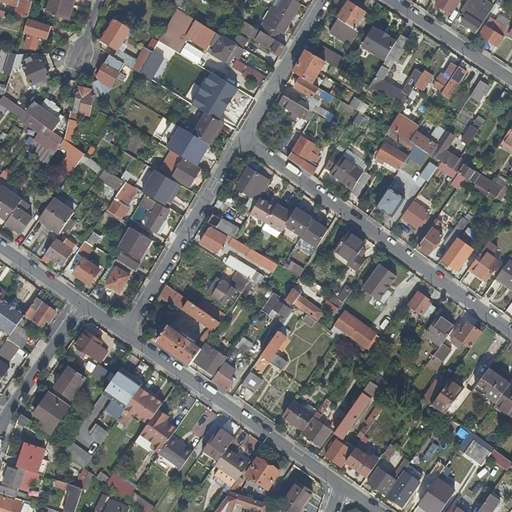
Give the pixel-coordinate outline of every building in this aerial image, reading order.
[(0,0),(0,1),(17,7),(15,15),(28,19),(33,2),(26,0),(0,0)] [(73,5),(74,0),(50,0),(47,14),(67,19),(71,4),(73,5)] [(183,0),(175,0),(172,7),(177,10),(183,0)] [(291,20),(301,4),(294,0),(283,0),(277,11),(272,8),(270,11),(286,21),(288,18),(291,20)] [(438,0),(435,4),(451,15),(461,0),(438,0)] [(461,24),(477,34),(485,20),(492,9),(493,8),(481,0),(467,0),(461,11),(467,14),(461,24)] [(348,1),(337,18),(338,19),(359,32),(360,33),(370,16),(348,1)] [(492,9),(485,20),(487,21),(492,24),(499,13),(492,9)] [(175,32),(184,14),(177,10),(167,28),(175,32)] [(279,32),(286,21),(270,11),(264,22),(259,31),(274,40),(279,32)] [(504,28),(507,30),(511,25),(498,16),(492,24),(496,27),(495,28),(501,32),(504,28)] [(24,48),(34,51),(38,36),(47,39),(50,26),(42,23),(28,19),(24,32),(28,33),(24,48)] [(116,51),(112,57),(124,64),(140,74),(152,52),(145,48),(137,62),(123,53),(127,46),(122,42),(130,29),(115,19),(101,41),(116,51)] [(359,32),(338,19),(333,27),(340,31),(337,37),(351,46),(354,40),(359,32)] [(271,51),(279,56),(285,47),(274,40),(259,31),(243,21),(238,29),(256,40),(271,50),(271,51)] [(283,34),(290,23),(286,21),(279,32),(283,34)] [(487,21),(479,35),(496,46),(502,37),(504,38),(509,31),(507,30),(504,28),(501,32),(495,28),(496,27),(492,24),(487,21)] [(226,63),(236,46),(196,22),(187,37),(208,50),(216,39),(221,42),(213,55),(226,63)] [(387,37),(379,33),(380,31),(372,25),(361,43),(387,58),(387,57),(397,41),(388,36),(387,37)] [(340,31),(333,27),(329,32),(337,37),(340,31)] [(410,40),(401,35),(397,41),(387,57),(397,63),(410,40)] [(237,36),(234,41),(250,51),(253,45),(237,36)] [(338,69),(344,60),(323,47),(317,57),(326,62),(338,69)] [(312,84),(326,62),(317,57),(306,50),(293,73),(301,77),(312,84)] [(146,78),(159,57),(152,52),(140,74),(146,78)] [(5,71),(11,73),(13,67),(17,55),(11,53),(5,71)] [(18,68),(22,55),(17,55),(13,67),(18,68)] [(119,73),(124,64),(112,57),(109,55),(103,66),(96,77),(97,80),(103,93),(105,96),(116,77),(119,73)] [(34,92),(38,96),(52,82),(49,78),(41,59),(34,63),(31,58),(24,61),(26,66),(23,67),(31,85),(37,83),(40,85),(34,92)] [(444,75),(450,79),(458,67),(451,63),(444,75)] [(380,79),(382,80),(388,70),(382,66),(376,77),(380,79)] [(465,71),(459,66),(458,67),(450,79),(445,87),(444,89),(451,93),(465,71)] [(403,93),(382,80),(380,79),(374,91),(392,101),(394,99),(401,103),(406,95),(409,97),(413,90),(417,83),(423,74),(416,70),(403,93)] [(430,74),(425,70),(423,74),(417,83),(423,87),(430,74)] [(11,73),(5,71),(3,79),(9,81),(11,73)] [(245,80),(260,89),(265,81),(250,72),(245,80)] [(125,77),(119,73),(116,77),(122,81),(125,77)] [(186,73),(182,83),(190,87),(195,78),(186,73)] [(450,79),(444,75),(442,74),(437,82),(445,87),(450,79)] [(312,98),(319,88),(312,84),(301,77),(294,88),(303,93),(309,96),(312,98)] [(380,79),(376,77),(369,88),(374,91),(380,79)] [(97,97),(103,93),(97,80),(90,83),(97,97)] [(489,87),(480,81),(470,96),(479,102),(489,87)] [(445,87),(437,82),(434,87),(442,92),(444,89),(445,87)] [(323,85),(321,89),(327,93),(330,88),(323,85)] [(76,114),(79,115),(89,117),(94,96),(91,96),(91,91),(78,88),(76,100),(72,99),(64,140),(72,146),(73,146),(78,123),(75,122),(76,114)] [(227,90),(224,95),(234,102),(238,96),(227,90)] [(417,93),(413,90),(409,97),(405,103),(409,105),(417,93)] [(322,91),(319,97),(330,101),(332,95),(322,91)] [(506,101),(509,96),(504,92),(498,101),(505,106),(508,102),(506,101)] [(309,96),(303,93),(300,98),(305,101),(306,102),(306,101),(309,96)] [(279,104),(284,96),(281,94),(276,102),(279,104)] [(238,105),(222,95),(211,114),(228,123),(238,105)] [(0,102),(14,113),(18,107),(4,96),(0,102)] [(304,120),(309,111),(302,106),(284,96),(279,104),(292,112),(289,117),(295,121),(298,116),(304,120)] [(355,98),(350,107),(357,111),(362,101),(355,98)] [(53,114),(62,120),(65,117),(58,113),(61,109),(47,99),(40,108),(51,116),(53,114)] [(309,111),(310,111),(314,105),(306,101),(306,102),(305,101),(302,106),(309,111)] [(51,116),(40,108),(34,104),(28,112),(55,132),(63,121),(62,120),(53,114),(51,116)] [(314,105),(310,111),(314,114),(325,120),(329,113),(315,104),(314,105)] [(18,107),(14,113),(10,118),(16,122),(24,111),(18,107)] [(193,135),(205,113),(200,110),(195,119),(197,120),(189,133),(193,135)] [(304,120),(309,122),(314,114),(310,111),(309,111),(304,120)] [(352,123),(363,129),(369,119),(358,112),(352,123)] [(213,138),(222,123),(205,113),(193,135),(209,145),(213,138)] [(25,122),(39,133),(44,126),(30,115),(25,122)] [(396,121),(390,129),(410,142),(416,134),(412,131),(413,129),(403,122),(401,124),(396,121)] [(472,140),(473,140),(482,125),(476,121),(462,142),(468,146),(472,140)] [(215,140),(224,125),(222,123),(213,138),(215,140)] [(64,140),(44,126),(39,133),(27,151),(37,158),(43,149),(42,149),(44,146),(55,154),(61,145),(64,140)] [(197,166),(209,145),(193,135),(189,133),(178,126),(173,135),(175,136),(167,149),(197,166)] [(428,154),(431,156),(447,132),(438,126),(428,140),(416,132),(416,134),(410,142),(416,146),(428,154)] [(511,126),(502,142),(511,149),(511,126)] [(332,136),(341,141),(346,133),(336,127),(332,136)] [(386,134),(413,152),(416,146),(410,142),(390,129),(389,130),(386,134)] [(459,161),(452,156),(444,151),(449,144),(450,144),(454,136),(447,132),(431,156),(441,163),(453,171),(459,162),(459,161)] [(315,145),(301,137),(288,158),(314,177),(321,168),(323,163),(318,160),(319,157),(317,155),(320,150),(314,146),(315,145)] [(68,151),(72,146),(64,140),(61,145),(68,151)] [(97,153),(103,157),(110,146),(103,142),(97,153)] [(378,157),(400,171),(401,169),(409,158),(385,144),(378,157)] [(451,145),(450,144),(449,144),(444,151),(452,156),(453,154),(448,151),(451,145)] [(55,154),(44,146),(42,149),(43,149),(37,158),(47,165),(55,154)] [(72,146),(68,151),(67,152),(67,156),(78,164),(80,161),(85,155),(73,146),(72,146)] [(331,173),(353,190),(363,173),(342,158),(343,156),(345,157),(348,153),(339,146),(325,168),(331,173)] [(412,177),(428,154),(416,146),(413,152),(409,158),(401,169),(412,177)] [(88,167),(93,161),(90,159),(85,155),(80,161),(88,167)] [(170,168),(168,172),(168,174),(190,187),(200,169),(184,159),(179,167),(176,165),(175,167),(174,167),(170,168)] [(88,167),(100,176),(101,175),(104,170),(93,161),(88,167)] [(419,176),(427,181),(437,167),(429,161),(419,176)] [(459,175),(465,166),(459,162),(453,171),(459,174),(459,175)] [(455,180),(459,174),(453,171),(441,163),(437,168),(455,180)] [(500,178),(507,183),(511,174),(511,164),(510,163),(500,178)] [(480,176),(465,166),(459,175),(465,179),(474,185),(480,176)] [(245,205),(240,213),(244,216),(248,218),(251,214),(260,199),(270,181),(248,168),(236,188),(251,197),(246,206),(245,205)] [(101,175),(123,188),(126,183),(104,170),(101,175)] [(369,177),(363,172),(363,173),(353,190),(350,194),(357,198),(369,177)] [(180,187),(155,174),(141,194),(146,197),(167,209),(180,187)] [(459,174),(455,180),(451,185),(458,189),(460,186),(465,179),(459,175),(459,174)] [(396,187),(403,191),(410,179),(403,175),(396,187)] [(502,190),(494,185),(480,176),(474,185),(475,185),(489,194),(496,199),(502,190)] [(507,183),(500,178),(499,178),(494,185),(502,190),(504,186),(507,183)] [(473,189),(475,185),(474,185),(465,179),(460,186),(468,190),(473,189)] [(126,207),(138,190),(126,183),(123,188),(105,213),(120,221),(128,208),(126,207)] [(473,189),(486,198),(489,194),(475,185),(473,189)] [(22,201),(2,186),(0,188),(0,215),(8,221),(17,208),(19,206),(22,201)] [(509,190),(504,186),(502,190),(496,199),(501,202),(509,190)] [(405,198),(389,187),(376,206),(392,217),(405,198)] [(145,216),(150,219),(145,227),(156,233),(165,219),(162,217),(167,209),(146,197),(140,206),(148,211),(145,216)] [(229,197),(225,204),(231,208),(232,208),(236,201),(229,197)] [(37,209),(44,214),(51,203),(45,198),(37,209)] [(63,205),(74,213),(79,206),(67,198),(63,205)] [(74,213),(63,205),(54,199),(51,203),(44,214),(40,219),(60,234),(62,230),(71,218),(74,213)] [(277,205),(275,208),(270,205),(260,199),(251,214),(282,232),(285,226),(293,214),(277,205)] [(228,213),(231,208),(225,204),(218,200),(215,206),(228,213)] [(30,206),(22,201),(19,206),(26,211),(30,206)] [(427,213),(413,203),(402,217),(417,228),(420,223),(425,217),(427,213)] [(30,214),(26,211),(19,206),(17,208),(28,216),(30,214)] [(28,216),(17,208),(8,221),(6,223),(21,234),(32,219),(28,216)] [(137,209),(131,218),(139,224),(145,214),(137,209)] [(302,237),(313,220),(313,219),(296,209),(293,214),(285,226),(302,237)] [(453,244),(473,217),(467,214),(445,244),(450,248),(453,244)] [(244,225),(240,222),(236,220),(234,223),(232,226),(213,215),(208,223),(232,238),(235,240),(244,225)] [(76,222),(71,218),(62,230),(68,234),(76,222)] [(313,220),(302,237),(301,238),(317,248),(328,230),(313,220)] [(439,223),(436,220),(426,233),(429,235),(419,249),(428,256),(442,236),(437,232),(440,228),(437,226),(439,223)] [(200,244),(217,254),(227,237),(210,227),(200,244)] [(140,260),(152,241),(131,228),(120,247),(140,260)] [(95,244),(100,237),(93,232),(88,240),(95,244)] [(348,233),(335,251),(350,262),(348,265),(359,272),(366,262),(358,255),(365,246),(348,233)] [(106,235),(97,249),(104,253),(113,239),(106,235)] [(273,272),(278,265),(266,258),(235,240),(232,238),(228,244),(247,256),(247,257),(273,272)] [(62,245),(55,240),(42,260),(49,265),(52,259),(62,266),(72,252),(71,251),(75,247),(65,240),(62,245)] [(85,243),(78,255),(84,261),(94,249),(85,243)] [(497,249),(488,243),(485,248),(479,256),(477,259),(469,269),(486,282),(499,263),(491,257),(497,249)] [(470,256),(461,250),(453,244),(450,248),(441,260),(458,272),(460,269),(470,256)] [(473,251),(479,256),(485,248),(479,244),(473,251)] [(471,254),(473,251),(465,245),(461,250),(470,256),(471,254)] [(122,254),(117,261),(134,271),(136,272),(140,265),(122,254)] [(477,259),(471,254),(470,256),(460,269),(466,273),(469,269),(477,259)] [(228,258),(225,264),(238,272),(248,278),(253,268),(244,263),(239,265),(228,258)] [(84,261),(73,278),(91,289),(100,273),(84,261)] [(293,262),(287,271),(299,278),(305,269),(293,262)] [(496,279),(511,290),(511,264),(508,262),(496,279)] [(380,301),(387,291),(397,278),(380,266),(363,289),(380,301)] [(115,269),(106,288),(119,297),(131,279),(115,269)] [(238,292),(241,294),(251,280),(248,278),(238,272),(229,286),(219,279),(209,294),(228,308),(238,292)] [(203,336),(208,340),(220,323),(199,308),(166,285),(159,298),(169,305),(172,302),(197,319),(196,321),(198,322),(199,321),(210,329),(205,334),(203,336)] [(348,286),(338,300),(343,304),(353,290),(348,286)] [(293,291),(301,297),(303,293),(295,287),(293,291)] [(325,314),(301,297),(293,291),(287,298),(286,301),(293,305),(294,304),(320,322),(325,314)] [(391,294),(387,291),(380,301),(384,305),(391,294)] [(277,300),(280,297),(274,293),(261,311),(269,317),(270,315),(274,318),(277,314),(284,318),(290,310),(277,300)] [(422,316),(427,320),(428,320),(436,309),(427,302),(428,300),(418,293),(409,306),(422,316)] [(121,304),(128,307),(132,299),(125,295),(121,304)] [(328,302),(339,309),(343,304),(338,300),(333,296),(328,302)] [(281,322),(284,324),(284,323),(295,307),(293,305),(286,301),(280,297),(277,300),(290,310),(284,318),(281,322)] [(0,329),(10,337),(13,333),(18,326),(25,316),(25,315),(17,309),(8,303),(3,299),(0,303),(0,329)] [(56,313),(37,299),(25,315),(25,316),(30,320),(32,318),(35,320),(34,322),(41,327),(47,319),(50,321),(56,313)] [(204,301),(199,308),(220,323),(225,316),(204,301)] [(339,309),(328,302),(324,308),(334,316),(339,309)] [(351,337),(366,348),(372,353),(382,339),(345,313),(335,326),(336,326),(348,336),(351,337)] [(311,328),(315,322),(306,315),(301,321),(311,328)] [(426,336),(441,346),(442,345),(454,328),(439,317),(426,336)] [(284,324),(281,322),(279,321),(271,333),(275,336),(279,331),(284,324)] [(292,328),(284,323),(284,324),(279,331),(286,337),(292,328)] [(461,328),(451,341),(460,348),(464,343),(470,347),(481,333),(467,323),(463,329),(461,328)] [(13,333),(25,341),(31,334),(18,326),(13,333)] [(348,336),(336,326),(331,333),(338,338),(344,342),(348,336)] [(201,350),(196,346),(172,331),(161,347),(192,370),(196,360),(201,350)] [(285,338),(286,337),(279,331),(275,336),(261,356),(281,370),(287,362),(279,356),(275,353),(285,338)] [(101,348),(99,346),(101,343),(85,332),(75,346),(82,351),(80,353),(85,356),(87,354),(94,359),(99,363),(107,352),(101,348)] [(25,341),(13,333),(10,337),(8,339),(18,347),(22,350),(27,343),(25,341)] [(208,340),(203,336),(196,346),(201,350),(205,345),(208,340)] [(366,348),(351,337),(346,344),(359,353),(361,355),(366,348)] [(252,345),(242,338),(235,348),(245,355),(252,345)] [(290,341),(285,338),(275,353),(279,356),(290,341)] [(14,353),(18,347),(8,339),(0,351),(0,378),(9,366),(7,365),(15,354),(14,353)] [(225,359),(205,345),(201,350),(196,360),(201,364),(200,366),(213,376),(225,359)] [(450,352),(442,345),(441,346),(434,356),(442,362),(450,352)] [(84,368),(91,372),(95,364),(88,360),(84,368)] [(235,370),(224,363),(212,380),(227,391),(233,382),(229,379),(235,370)] [(55,388),(67,397),(81,377),(69,368),(55,388)] [(371,399),(389,374),(380,368),(334,433),(343,439),(371,399)] [(143,384),(120,369),(107,387),(103,393),(112,400),(125,409),(126,408),(141,387),(143,384)] [(510,384),(488,369),(484,375),(476,386),(474,388),(496,404),(510,384)] [(262,381),(250,372),(241,385),(253,393),(262,381)] [(85,379),(81,377),(67,397),(70,399),(85,379)] [(405,379),(402,384),(410,390),(413,385),(405,379)] [(436,381),(423,399),(431,405),(435,399),(434,398),(443,386),(436,381)] [(444,414),(452,420),(470,394),(464,389),(463,390),(450,381),(432,406),(437,409),(444,414)] [(495,405),(511,417),(511,385),(510,384),(496,404),(495,405)] [(126,408),(148,424),(158,409),(163,403),(141,387),(126,408)] [(50,434),(70,407),(64,402),(49,392),(34,414),(42,420),(38,425),(50,434)] [(331,402),(327,399),(318,412),(317,412),(322,415),(331,402)] [(108,405),(121,415),(125,409),(112,400),(108,405)] [(305,411),(293,402),(283,416),(304,431),(313,418),(317,412),(318,412),(309,406),(305,411)] [(351,445),(355,448),(384,408),(378,404),(365,424),(367,425),(365,429),(363,428),(351,445)] [(150,446),(160,453),(171,438),(177,429),(166,421),(169,416),(158,409),(148,424),(141,434),(153,443),(150,446)] [(17,419),(26,425),(29,420),(21,414),(17,419)] [(331,431),(313,418),(304,431),(302,434),(321,447),(331,431)] [(89,436),(101,444),(108,433),(97,425),(89,436)] [(204,451),(219,461),(227,449),(234,439),(220,429),(204,451)] [(236,438),(246,443),(250,435),(239,430),(236,438)] [(482,466),(493,447),(474,436),(463,455),(482,466)] [(160,454),(174,464),(181,469),(192,453),(171,438),(160,453),(160,454)] [(92,457),(70,441),(62,453),(82,467),(84,468),(92,457)] [(326,457),(342,468),(346,462),(354,450),(354,449),(347,444),(345,446),(337,441),(334,444),(332,443),(325,452),(328,454),(326,457)] [(25,444),(17,468),(30,472),(43,476),(48,461),(42,460),(45,451),(25,444)] [(396,450),(390,445),(382,456),(388,461),(396,450)] [(214,475),(232,488),(240,477),(248,466),(238,459),(239,458),(227,449),(219,461),(216,466),(219,468),(214,475)] [(346,462),(368,477),(380,460),(368,452),(364,457),(354,450),(346,462)] [(501,465),(506,459),(495,451),(493,450),(489,457),(501,465)] [(172,467),(174,464),(160,454),(158,456),(172,467)] [(279,472),(258,458),(246,475),(249,477),(267,490),(279,472)] [(501,465),(508,470),(510,468),(511,464),(511,463),(506,459),(501,465)] [(393,478),(381,470),(376,477),(373,475),(367,483),(386,496),(395,484),(403,473),(409,463),(410,462),(406,460),(400,468),(393,478)] [(418,469),(409,463),(403,473),(408,476),(411,478),(418,469)] [(29,475),(30,472),(17,468),(11,466),(10,468),(9,468),(4,484),(19,490),(24,474),(29,475)] [(82,467),(78,480),(85,482),(89,472),(84,468),(82,467)] [(101,472),(97,478),(106,484),(110,479),(101,472)] [(410,495),(403,490),(400,488),(408,476),(403,473),(395,484),(396,485),(387,497),(393,502),(397,504),(402,507),(410,495)] [(135,490),(113,474),(110,479),(106,484),(127,500),(133,492),(135,490)] [(423,486),(429,491),(432,488),(438,478),(432,474),(423,486)] [(243,480),(240,477),(232,488),(230,491),(235,493),(241,484),(240,483),(243,480)] [(78,480),(75,487),(83,490),(85,482),(78,480)] [(56,486),(67,490),(72,491),(65,511),(75,511),(83,490),(75,487),(57,481),(56,486)] [(298,483),(279,509),(287,511),(298,511),(309,497),(312,492),(298,483)] [(403,490),(410,495),(414,489),(407,484),(403,490)] [(17,499),(18,493),(0,487),(0,493),(8,496),(16,499),(17,499)] [(440,511),(449,499),(432,488),(429,491),(420,505),(430,511),(440,511)] [(67,490),(59,511),(65,511),(72,491),(67,490)] [(491,494),(498,499),(501,495),(494,490),(491,494)] [(259,511),(262,503),(240,495),(235,493),(230,491),(226,497),(220,506),(216,511),(215,511),(231,511),(234,503),(243,506),(243,507),(250,509),(248,511),(259,511)] [(151,511),(154,508),(133,492),(127,500),(143,511),(151,511)] [(215,502),(220,506),(226,497),(221,494),(215,502)] [(498,499),(491,494),(478,511),(492,511),(500,501),(498,499)] [(0,496),(0,511),(21,511),(25,502),(23,501),(19,511),(12,508),(16,499),(8,496),(7,499),(0,496)] [(309,497),(298,511),(300,511),(311,498),(309,497)] [(126,511),(129,507),(111,499),(105,511),(126,511)]
